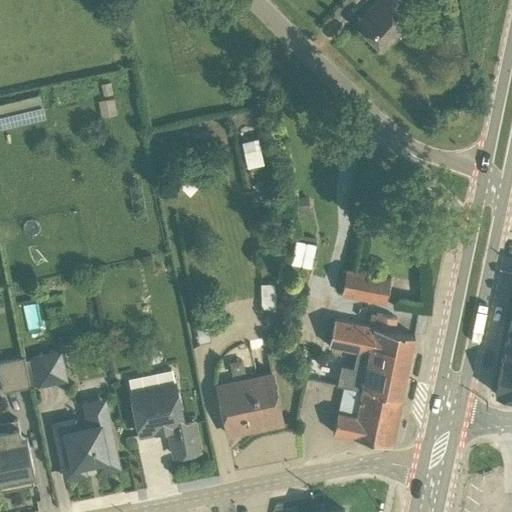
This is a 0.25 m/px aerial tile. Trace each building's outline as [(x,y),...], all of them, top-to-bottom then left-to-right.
[(359,29),(380,49),(407,22),(396,11),(405,0),(378,0),(363,16),(367,19),(359,29)] [(206,124),(184,129),(186,137),(208,132),(206,124)] [(240,143),(246,168),(262,164),(262,161),(267,159),(262,141),(257,142),(256,139),(240,143)] [(199,183),(180,164),(169,177),(188,195),(199,183)] [(259,201),(258,226),(269,226),(270,201),(259,201)] [(259,285),(260,308),(280,308),(279,297),(281,297),(282,296),(287,260),(285,259),(282,232),(256,235),(259,262),(280,261),(275,284),(259,285)] [(384,304),(389,278),(345,270),(340,295),(384,304)] [(511,308),(510,320),(500,364),(493,394),(511,398),(511,308)] [(334,319),(328,347),(355,352),(355,351),(366,353),(368,344),(409,353),(413,336),(392,332),(395,318),(369,312),(366,326),(334,319)] [(208,341),(206,326),(195,328),(198,343),(208,341)] [(340,366),(336,386),(400,397),(409,353),(368,344),(366,353),(355,351),(352,368),(340,366)] [(24,359),(30,385),(35,384),(36,386),(67,380),(60,349),(29,355),(29,358),(24,359)] [(0,361),(0,384),(1,391),(29,386),(23,357),(0,361)] [(244,373),(241,359),(227,362),(230,376),(244,373)] [(168,431),(173,455),(198,450),(191,419),(184,420),(174,380),(173,380),(170,369),(127,377),(129,388),(127,389),(137,437),(168,431)] [(216,384),(227,435),(281,423),(270,372),(216,384)] [(342,387),(332,433),(390,445),(400,397),(342,387)] [(64,478),(84,473),(82,463),(83,463),(95,461),(97,471),(117,466),(102,396),(80,401),(85,422),(76,424),(75,417),(52,421),(64,478)] [(0,490),(32,484),(22,438),(20,438),(16,419),(0,422),(0,490)]
